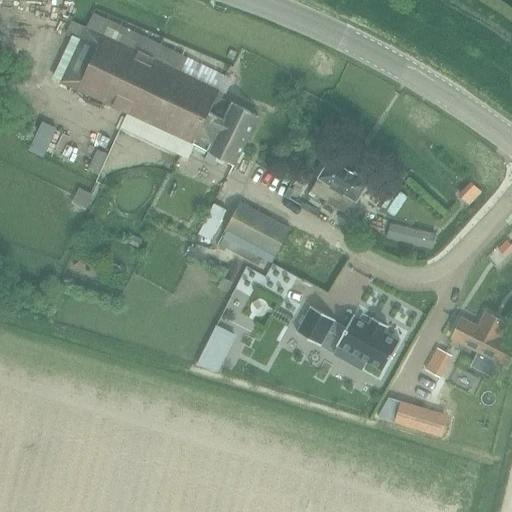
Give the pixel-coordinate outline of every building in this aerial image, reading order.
[(210,112),(220,91),(77,22),(71,36),(81,40),(60,82),(128,115),(122,127),(189,160),(196,145),(209,151),(204,162),(216,168),(221,159),(236,166),(261,115),(234,102),(226,119),(210,112)] [(111,155),(98,149),(88,171),(100,177),(111,155)] [(327,202),(323,208),(333,214),(337,208),(350,216),(371,182),(332,158),(311,192),(327,202)] [(471,182),(459,195),(470,205),(481,192),(471,182)] [(88,210),(94,195),(80,188),(73,204),(88,210)] [(289,188),(285,196),(290,199),(294,190),(289,188)] [(214,202),(199,232),(212,239),(227,208),(214,202)] [(221,243),(231,248),(234,242),(273,263),(274,262),(273,261),(290,229),(242,203),(221,243)] [(390,222),(386,237),(433,249),(437,234),(390,222)] [(273,261),(274,262),(276,258),(298,270),(304,258),(312,242),(290,229),(273,261)] [(511,244),(506,239),(498,249),(506,256),(511,249),(511,244)] [(321,280),(331,286),(346,261),(336,254),(321,280)] [(335,322),(336,320),(312,306),(297,333),(322,346),(330,331),(341,337),(337,345),(384,372),(401,342),(354,315),(347,328),(335,322)] [(480,327),(463,318),(453,340),(506,366),(511,354),(511,343),(499,337),(507,321),(488,312),(480,327)] [(217,326),(197,365),(218,372),(236,335),(217,326)] [(437,348),(426,370),(441,378),(452,356),(437,348)] [(391,394),(380,415),(443,433),(449,412),(391,394)]
